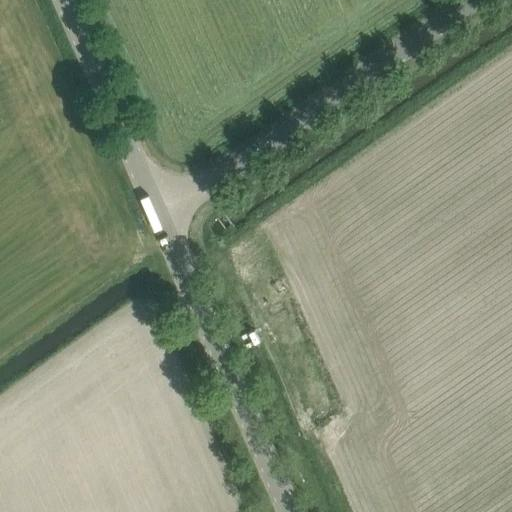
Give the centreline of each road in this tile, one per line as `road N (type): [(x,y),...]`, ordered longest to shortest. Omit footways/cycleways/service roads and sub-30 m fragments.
road 1 (tertiary): [(155,210),(460,0)]
road 2 (tertiary): [(289,511),(155,210)]
road 3 (tertiary): [(155,210),(62,0)]
